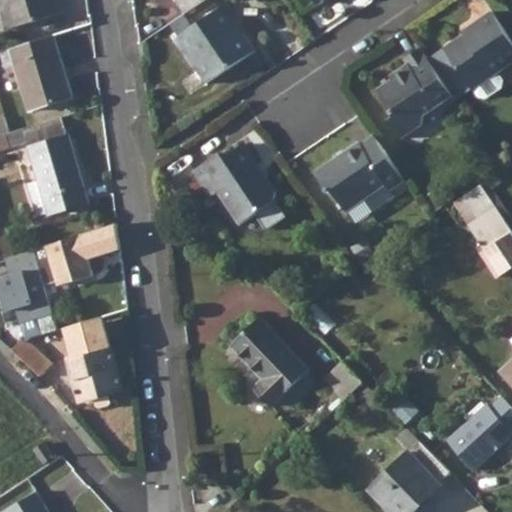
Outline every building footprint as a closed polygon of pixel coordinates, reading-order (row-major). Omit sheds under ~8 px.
[(11,0),(7,10),(13,28),(66,13),(61,0),(11,0)] [(178,0),(187,13),(206,0),(178,0)] [(242,0),(189,37),(207,64),(211,62),(219,74),(265,42),(250,22),(255,19),(242,0)] [(477,25),(445,47),(458,65),(441,77),(454,95),(455,97),(472,86),(473,88),(479,97),(486,98),(502,87),(503,80),(497,71),(511,61),(511,38),(493,10),(475,22),(477,25)] [(55,35),(1,51),(6,68),(16,65),(30,110),(62,100),(74,97),(55,35)] [(441,77),(420,47),(403,59),(408,68),(376,90),(394,116),(388,120),(401,139),(422,125),(423,116),(454,95),(441,77)] [(10,132),(0,135),(0,151),(27,142),(38,180),(29,183),(39,215),(88,199),(69,134),(68,134),(62,116),(10,132)] [(6,116),(0,117),(0,135),(10,132),(6,116)] [(404,178),(376,135),(361,144),(360,142),(316,172),(330,192),(333,190),(347,209),(385,183),(389,189),(404,178)] [(223,152),(195,171),(213,198),(219,193),(240,224),(274,202),(274,199),(275,193),(266,180),(261,179),(253,168),(257,165),(243,146),(230,155),(223,152)] [(511,217),(487,180),(480,185),(511,231),(511,217)] [(511,231),(480,185),(453,203),(486,251),(511,232),(511,231)] [(119,224),(84,236),(49,245),(36,250),(40,264),(48,284),(59,280),(61,286),(96,274),(92,259),(122,248),(119,224)] [(7,234),(0,236),(0,259),(14,255),(7,234)] [(36,250),(10,259),(15,272),(0,277),(0,285),(4,299),(8,298),(12,311),(19,309),(29,340),(61,330),(52,300),(39,304),(28,268),(40,264),(36,250)] [(266,377),(255,388),(272,406),(310,369),(261,317),(233,344),(266,377)] [(489,330),(477,340),(488,352),(499,341),(489,330)] [(26,336),(12,350),(24,360),(42,375),(53,362),(29,340),(26,336)] [(112,345),(68,357),(81,401),(92,397),(94,406),(113,401),(111,392),(124,389),(112,345)] [(511,360),(501,371),(511,383),(511,360)] [(343,361),(324,380),(343,401),(363,382),(343,361)] [(511,429),(511,407),(503,397),(491,409),(487,405),(449,440),(476,470),(511,437),(511,431),(511,430),(511,429)] [(418,440),(387,406),(379,414),(390,425),(387,428),(408,450),(418,440)] [(418,440),(408,450),(368,488),(390,511),(411,511),(416,508),(427,496),(440,484),(438,483),(449,472),(418,440)] [(47,441),(36,448),(45,460),(56,454),(47,441)] [(215,457),(202,458),(203,470),(217,469),(215,457)] [(5,511),(52,511),(41,491),(5,511)] [(427,496),(416,508),(419,511),(420,511),(432,502),(427,496)]
